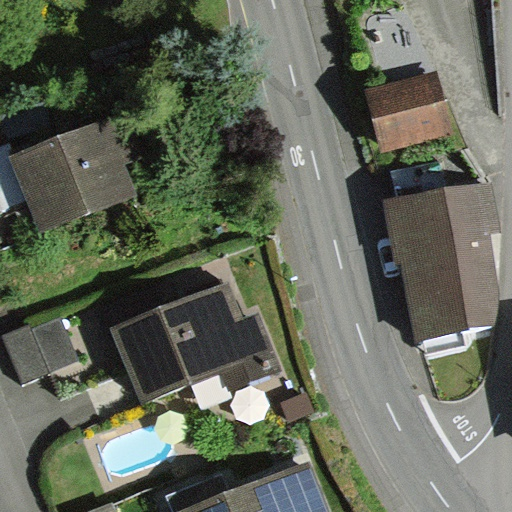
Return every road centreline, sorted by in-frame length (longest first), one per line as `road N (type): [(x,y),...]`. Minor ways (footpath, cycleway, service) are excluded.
road 1 (tertiary): [(428,480),(399,429),(335,230),(274,0)]
road 2 (residential): [(428,480),(499,419),(511,362)]
